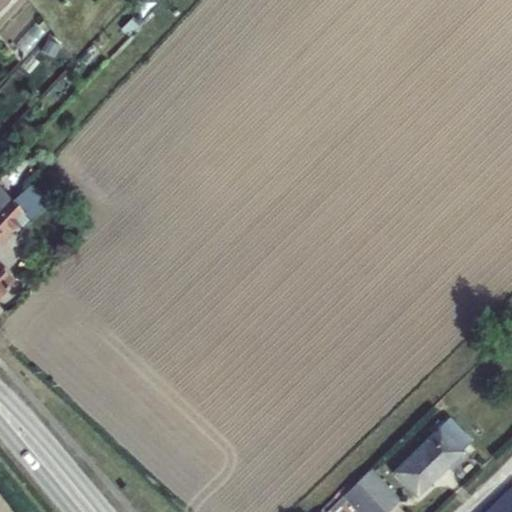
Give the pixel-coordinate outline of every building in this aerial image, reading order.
[(0,213),(16,199),(1,180),(0,181),(0,213)] [(0,237),(1,238),(28,212),(16,199),(0,213),(0,237)] [(0,268),(0,239),(1,238),(0,237),(0,295),(13,282),(0,268)] [(448,421),(392,474),(414,497),(462,452),(459,449),(467,440),(448,421)] [(370,471),(355,486),(381,511),(384,511),(398,500),(370,471)] [(354,511),(381,511),(355,486),(341,499),(354,511)] [(511,511),(511,493),(493,511),(511,511)]
